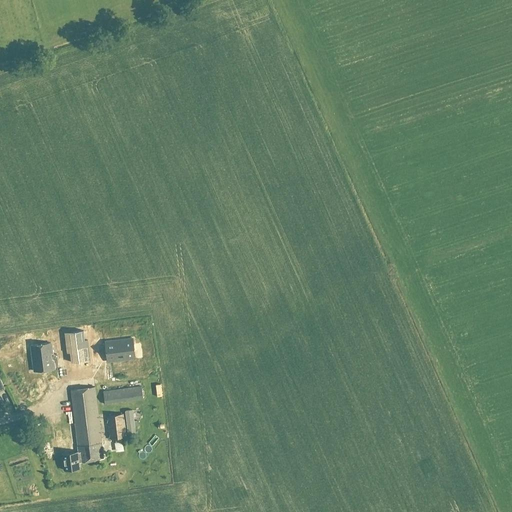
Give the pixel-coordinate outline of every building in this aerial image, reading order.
[(88,354),(87,345),(84,345),(83,336),(73,338),(75,350),(75,353),(79,352),(80,356),(88,354)] [(135,352),(133,339),(105,342),(107,360),(126,358),(126,353),(135,352)] [(52,354),(51,343),(31,346),(34,371),(54,369),(53,362),(51,362),(50,354),(52,354)] [(80,356),(79,352),(75,353),(75,350),(66,351),(67,360),(70,359),(71,368),(81,367),(80,356)] [(95,387),(71,390),(77,438),(101,435),(95,387)] [(103,393),(105,405),(143,400),(141,387),(103,393)] [(124,415),(106,417),(109,439),(127,437),(124,415)] [(64,435),(64,418),(40,417),(40,434),(64,435)] [(77,453),(62,455),(65,471),(80,469),(79,462),(80,462),(80,463),(104,460),(101,435),(77,438),(79,453),(78,453),(77,453)]
